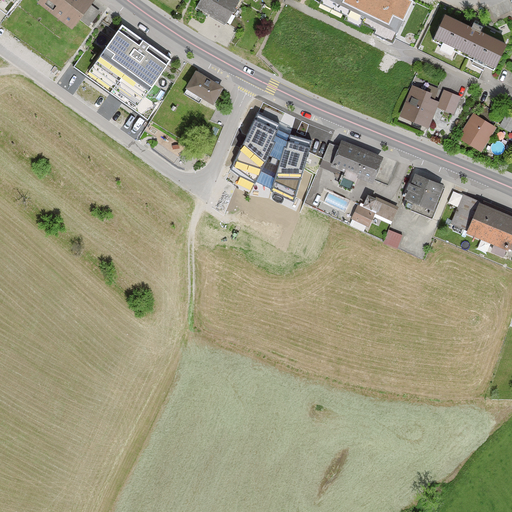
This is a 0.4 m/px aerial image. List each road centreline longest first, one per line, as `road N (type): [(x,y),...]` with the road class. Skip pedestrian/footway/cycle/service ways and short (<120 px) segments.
road 1 (secondary): [(129,0),(252,77),(511,188)]
road 2 (residential): [(285,0),(511,99)]
